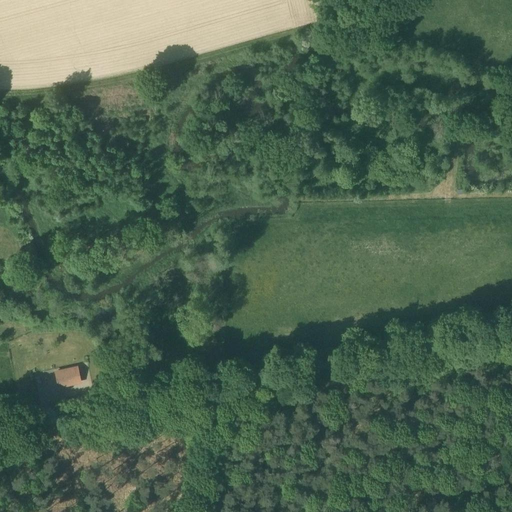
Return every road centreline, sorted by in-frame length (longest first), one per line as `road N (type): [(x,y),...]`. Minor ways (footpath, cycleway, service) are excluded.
road 1 (track): [(0,437),(511,327)]
road 2 (track): [(299,32),(66,92),(0,97)]
